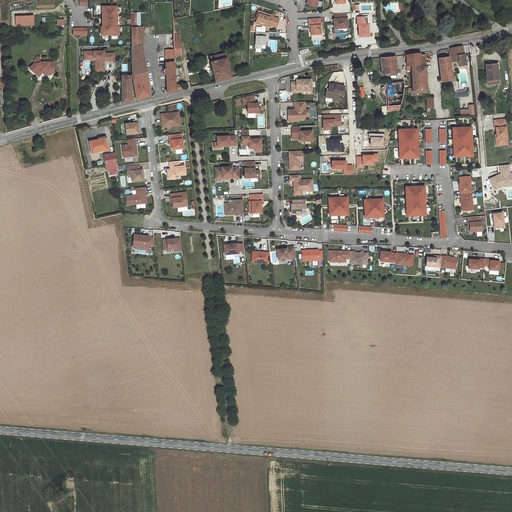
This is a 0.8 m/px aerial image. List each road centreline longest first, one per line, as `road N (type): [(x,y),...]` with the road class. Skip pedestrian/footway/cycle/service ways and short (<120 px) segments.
road 1 (secondary): [(511,472),(0,431)]
road 2 (residential): [(145,101),(161,221),(276,231)]
road 3 (tertiary): [(295,66),(511,29)]
road 4 (residential): [(276,231),(453,244)]
road 5 (residential): [(276,231),(270,72)]
road 6 (tertiary): [(1,139),(145,101)]
road 7 (tertiary): [(145,101),(270,72)]
road 8 (residential): [(394,170),(446,169),(453,244)]
